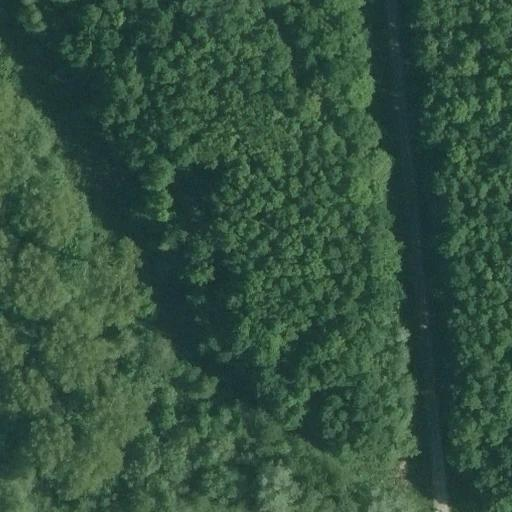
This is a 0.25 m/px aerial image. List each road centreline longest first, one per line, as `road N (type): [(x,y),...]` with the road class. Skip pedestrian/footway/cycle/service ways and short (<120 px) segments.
road 1 (track): [(438,481),(337,454),(183,352),(0,18)]
road 2 (track): [(441,511),(390,0)]
